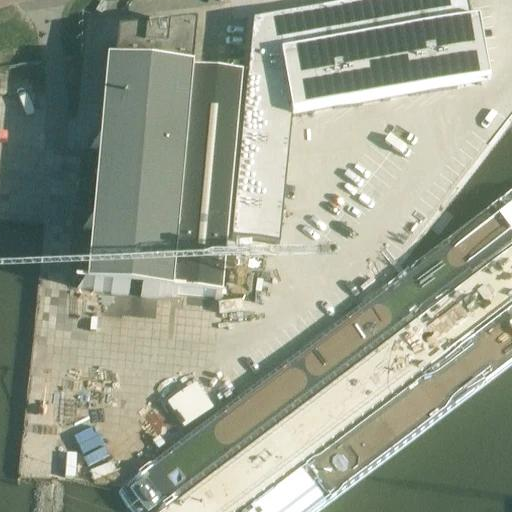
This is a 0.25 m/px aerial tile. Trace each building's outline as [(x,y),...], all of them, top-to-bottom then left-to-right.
[(416,0),(391,0),(368,4),(385,96),(386,103),(387,107),(434,98),(433,94),(425,46),(416,0)] [(416,0),(425,46),(433,94),(434,98),(489,88),(477,24),(470,26),(465,0),(416,0)] [(330,11),(321,13),(322,20),(339,111),(339,115),(387,107),(386,103),(385,96),(368,4),(330,11)] [(253,25),(244,115),(247,115),(291,120),(291,124),(339,115),(339,111),(322,20),(321,13),(253,25)] [(189,78),(194,30),(120,40),(116,72),(106,72),(86,289),(220,302),(240,83),(189,78)] [(243,124),(240,147),(277,151),(288,152),(291,124),(291,120),(247,115),(244,115),(243,121),(243,124)] [(240,147),(238,179),(285,183),(288,159),(288,152),(277,151),(240,147)] [(238,179),(234,210),(282,215),(285,183),(238,179)] [(234,210),(231,242),(279,247),(282,215),(234,210)]
